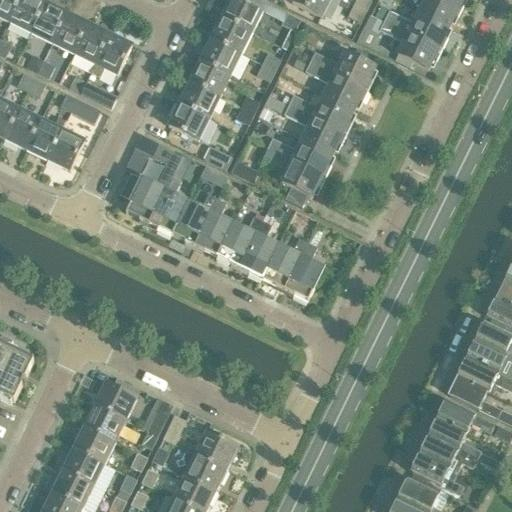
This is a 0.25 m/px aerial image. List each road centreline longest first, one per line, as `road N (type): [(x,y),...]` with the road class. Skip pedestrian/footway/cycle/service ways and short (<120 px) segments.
road 1 (tertiary): [(293,511),(511,62)]
road 2 (residential): [(331,345),(506,0)]
road 3 (residential): [(385,511),(511,253)]
road 4 (residential): [(331,345),(77,221)]
road 5 (residential): [(288,436),(82,338)]
road 6 (residential): [(77,221),(174,28)]
road 7 (residential): [(0,510),(82,338)]
